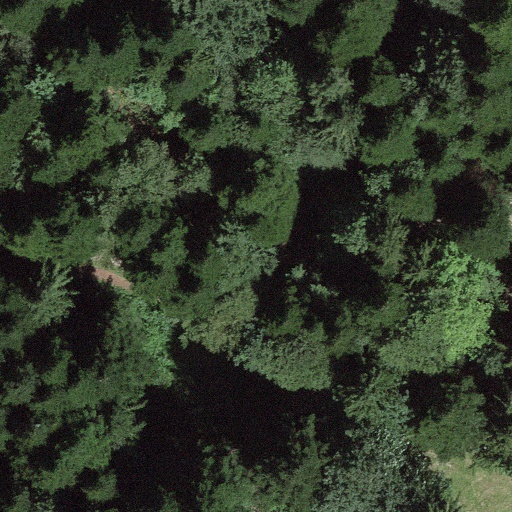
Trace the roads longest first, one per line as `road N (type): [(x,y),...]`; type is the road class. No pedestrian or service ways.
road 1 (track): [(511,444),(363,396),(206,311),(0,237)]
road 2 (track): [(511,288),(161,0)]
